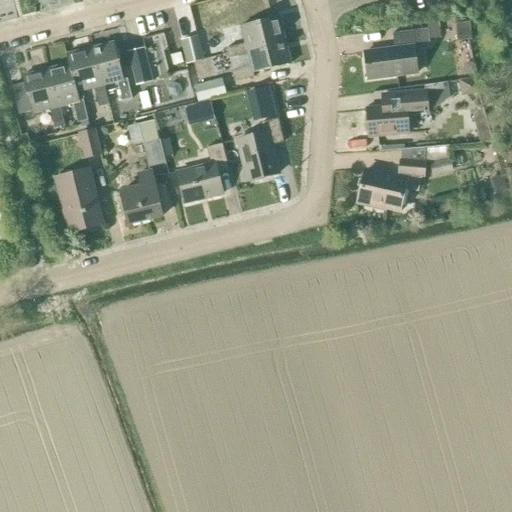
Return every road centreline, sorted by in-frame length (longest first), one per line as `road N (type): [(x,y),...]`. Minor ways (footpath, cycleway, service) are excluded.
road 1 (residential): [(0,293),(294,217),(310,206),(329,64),(321,8)]
road 2 (residential): [(155,0),(0,38)]
